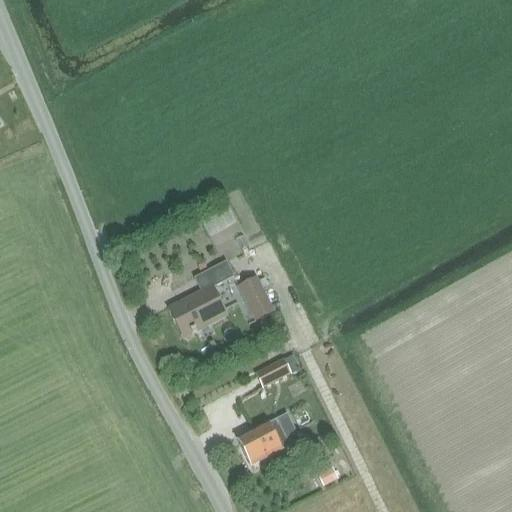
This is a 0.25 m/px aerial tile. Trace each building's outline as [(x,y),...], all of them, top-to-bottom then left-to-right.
[(201,296),(169,312),(183,340),(226,318),(212,290),(234,279),(226,263),(193,280),(201,296)] [(256,281),(238,290),(254,323),(273,314),(256,281)] [(284,363),(256,378),(263,391),(291,377),(284,363)] [(246,395),(228,395),(229,410),(246,410),(246,395)] [(285,417),(236,444),(251,470),(300,443),(285,417)]
